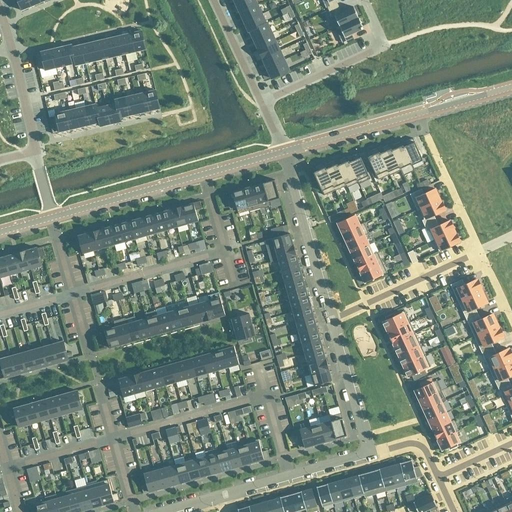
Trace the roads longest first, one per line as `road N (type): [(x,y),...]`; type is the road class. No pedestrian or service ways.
road 1 (residential): [(284,150),(51,217)]
road 2 (residential): [(363,0),(383,45),(262,101)]
road 3 (residential): [(328,319),(284,150)]
road 4 (residential): [(328,319),(479,252)]
road 5 (residential): [(417,113),(479,252)]
road 6 (residential): [(222,495),(368,453)]
road 7 (residential): [(368,453),(328,319)]
road 8 (residential): [(35,151),(0,17)]
road 9 (residential): [(410,115),(284,150)]
